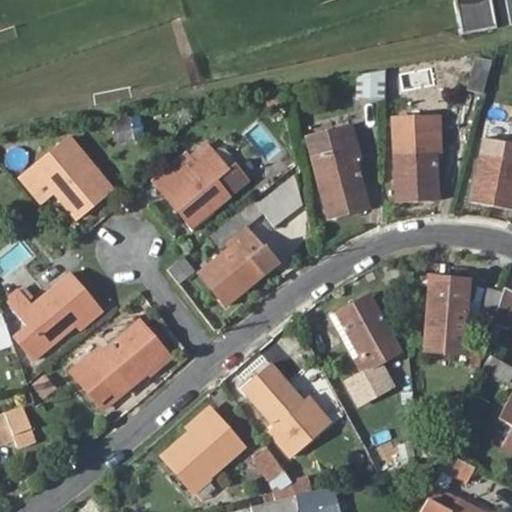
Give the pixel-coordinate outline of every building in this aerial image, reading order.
[(494,0),(458,0),(466,35),(500,28),(494,0)] [(474,59),(465,90),(481,94),(490,63),(474,59)] [(384,71),(356,76),(356,101),(384,101),(384,71)] [(267,109),(285,102),(280,89),(262,96),(267,109)] [(117,124),(121,143),(145,137),(141,118),(117,124)] [(307,137),(322,196),(330,193),(337,217),(369,208),(357,162),(362,160),(353,126),(307,137)] [(395,153),(395,178),(403,178),(404,201),(439,200),(438,152),(442,150),(442,135),(416,136),(417,152),(395,153)] [(511,143),(483,138),(475,179),(481,180),(477,203),(511,211),(511,207),(511,143)] [(90,180),(97,175),(81,156),(84,154),(72,141),(24,180),(36,194),(49,182),(57,192),(80,220),(106,197),(90,180)] [(155,182),(166,195),(203,164),(200,160),(214,150),(208,143),(189,160),(186,157),(155,182)] [(203,164),(166,195),(187,222),(207,207),(212,212),(231,196),(217,179),(230,169),(214,150),(200,160),(203,164)] [(293,173),(260,200),(271,216),(297,196),(293,173)] [(112,192),(97,175),(90,180),(106,197),(112,192)] [(403,178),(395,178),(396,201),(404,201),(403,178)] [(481,180),(475,179),(471,202),(477,203),(481,180)] [(49,182),(36,194),(44,203),(57,192),(49,182)] [(330,193),(322,196),(328,219),(337,217),(330,193)] [(207,207),(187,222),(193,228),(212,212),(207,207)] [(238,241),(199,271),(225,304),(280,263),(269,248),(267,250),(249,227),(235,237),(238,241)] [(72,318),(92,303),(70,276),(32,307),(28,303),(15,313),(26,327),(15,337),(33,359),(77,324),(72,318)] [(463,349),(470,349),(471,329),(467,328),(468,282),(448,281),(449,278),(426,277),(425,288),(431,289),(429,330),(448,332),(448,348),(463,349)] [(511,319),(511,292),(505,289),(503,294),(496,315),(493,323),(507,328),(511,319)] [(479,318),(493,323),(496,315),(503,294),(487,290),(479,318)] [(368,293),(356,300),(360,309),(373,302),(368,293)] [(360,309),(356,300),(336,312),(359,354),(354,357),(364,375),(403,354),(373,302),(360,309)] [(97,308),(92,303),(72,318),(77,324),(97,308)] [(88,348),(61,369),(91,406),(137,372),(140,374),(161,358),(132,322),(92,352),(88,348)] [(486,359),(480,371),(504,383),(510,371),(486,359)] [(260,388),(249,398),(278,430),(291,420),(302,433),(322,416),(309,402),(305,405),(271,366),(255,381),(260,388)] [(40,401),(56,391),(46,375),(30,384),(40,401)] [(243,391),(249,398),(260,388),(255,381),(243,391)] [(511,398),(508,396),(496,419),(511,426),(500,446),(511,452),(511,398)] [(191,433),(163,458),(195,493),(206,484),(203,479),(240,447),(210,411),(190,430),(191,433)] [(0,444),(13,439),(4,415),(0,416),(0,444)] [(412,442),(397,444),(399,465),(414,462),(412,442)] [(271,492),(286,483),(265,449),(250,459),(271,492)] [(474,470),(450,459),(421,511),(476,511),(470,508),(472,504),(447,491),(455,475),(467,481),(474,470)] [(294,495),(297,508),(295,511),(323,511),(322,502),(331,500),(328,487),(294,495)] [(295,511),(297,508),(294,495),(247,506),(248,511),(295,511)] [(331,500),(322,502),(323,511),(342,511),(339,498),(331,500)]
